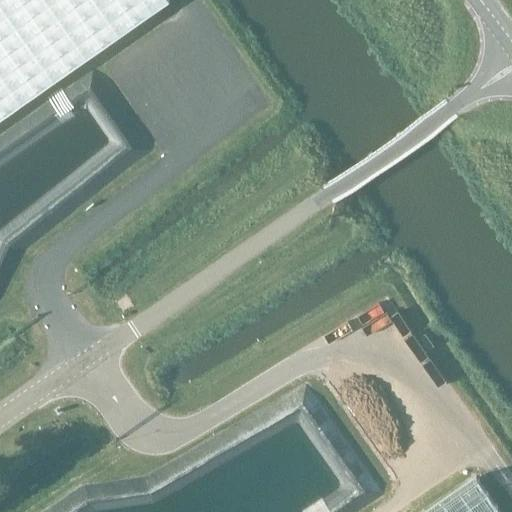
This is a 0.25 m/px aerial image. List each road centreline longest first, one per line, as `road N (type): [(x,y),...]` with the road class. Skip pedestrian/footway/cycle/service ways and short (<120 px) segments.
road 1 (unclassified): [(0,419),(511,67)]
road 2 (unknown): [(179,0),(204,50),(208,105),(177,158),(50,265),(55,309),(87,358)]
